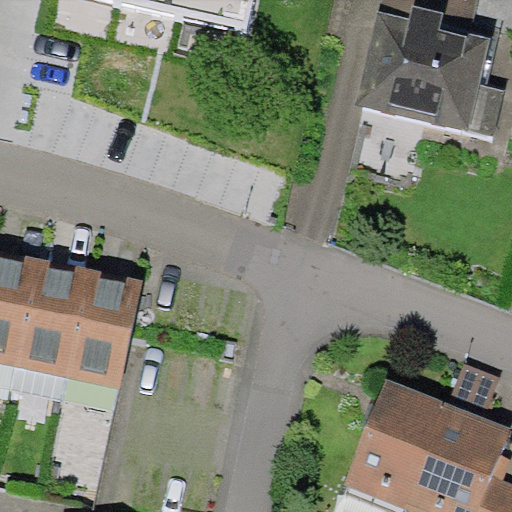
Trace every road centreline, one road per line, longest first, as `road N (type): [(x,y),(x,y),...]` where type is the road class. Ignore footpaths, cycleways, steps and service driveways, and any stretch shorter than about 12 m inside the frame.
road 1 (residential): [(0,174),(297,262)]
road 2 (residential): [(297,262),(246,511)]
road 3 (residential): [(297,262),(511,341)]
